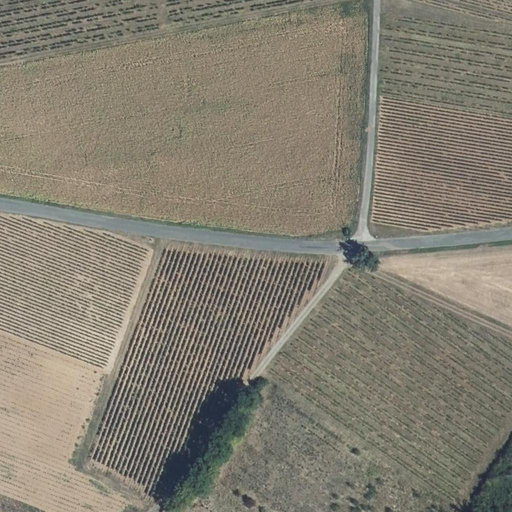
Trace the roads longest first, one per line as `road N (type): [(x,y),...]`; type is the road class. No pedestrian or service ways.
road 1 (tertiary): [(359,247),(235,239),(0,204)]
road 2 (track): [(152,511),(191,476),(257,373),(359,247)]
road 3 (unclassified): [(376,0),(359,247)]
road 4 (track): [(348,257),(511,334)]
road 5 (tertiary): [(511,233),(359,247)]
